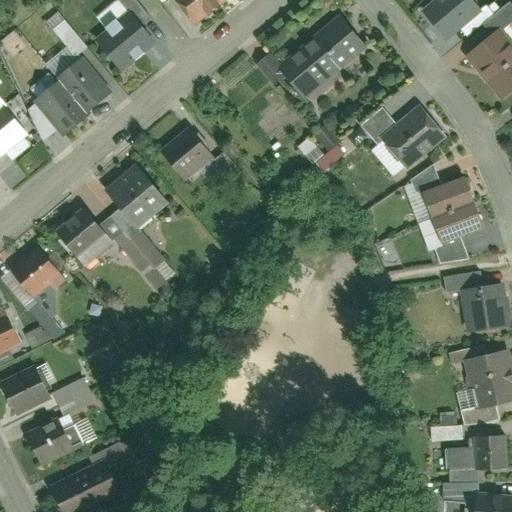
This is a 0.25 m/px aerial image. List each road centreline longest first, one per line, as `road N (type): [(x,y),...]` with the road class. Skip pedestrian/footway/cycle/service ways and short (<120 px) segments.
road 1 (residential): [(0,231),(281,0)]
road 2 (residential): [(375,0),(464,114),(496,165),(511,212)]
